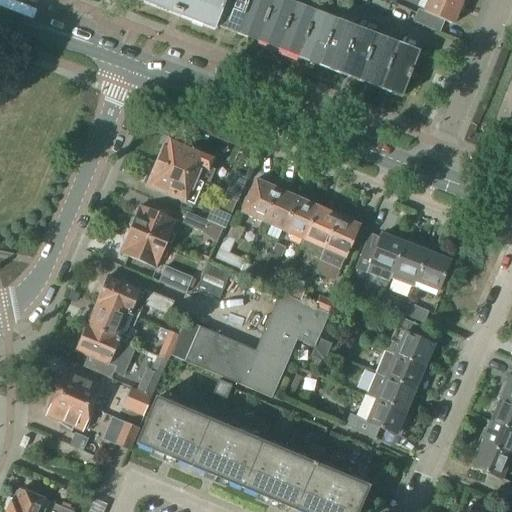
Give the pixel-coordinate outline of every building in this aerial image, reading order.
[(142,0),(177,13),(215,28),(217,23),(227,0),(142,0)] [(227,0),(217,23),(239,31),(250,0),(227,0)] [(250,0),(239,31),(259,39),(273,0),(250,0)] [(273,0),(259,39),(264,41),(280,47),(296,6),(280,0),(273,0)] [(418,11),(413,22),(429,29),(436,32),(441,21),(453,26),(462,4),(453,0),(427,0),(422,12),(418,11)] [(280,47),(284,49),(299,55),(315,14),(296,6),(280,47)] [(299,55),(305,57),(321,63),(336,22),(315,14),(299,55)] [(321,63),(326,65),(341,71),(357,30),(336,22),(321,63)] [(341,71),(346,73),(362,79),(378,38),(357,30),(341,71)] [(362,79),(366,81),(384,87),(400,46),(378,38),(362,79)] [(384,87),(387,88),(403,95),(419,54),(400,46),(384,87)] [(156,166),(203,185),(208,187),(214,172),(210,170),(214,160),(170,142),(167,149),(163,148),(156,166)] [(147,187),(194,207),(203,185),(156,166),(147,187)] [(247,181),(234,176),(224,198),(226,199),(237,204),(247,181)] [(256,182),(241,215),(262,224),(276,191),(256,182)] [(282,233),(297,200),(276,191),(262,224),(282,233)] [(212,225),(225,231),(237,204),(226,199),(220,213),(213,210),(207,223),(186,214),(181,226),(207,236),(212,225)] [(282,233),(302,242),(300,247),(301,248),(318,209),(297,200),(282,233)] [(129,225),(131,228),(130,231),(166,247),(176,223),(140,207),(136,218),(132,219),(129,225)] [(301,248),(321,256),(339,218),(318,209),(301,248)] [(321,256),(321,257),(314,273),(335,282),(359,227),(339,218),(321,256)] [(240,273),(247,276),(247,277),(260,282),(265,270),(253,264),(251,268),(244,265),(246,262),(230,254),(235,242),(238,243),(244,231),(235,226),(229,239),(221,246),(214,260),(240,272),(240,273)] [(124,239),(125,244),(120,255),(156,270),(166,247),(130,231),(129,233),(126,234),(124,239)] [(369,235),(355,270),(389,283),(393,275),(405,245),(381,235),(380,239),(369,235)] [(276,244),(270,258),(279,262),(285,249),(276,244)] [(405,245),(393,275),(415,284),(427,253),(405,245)] [(427,253),(415,284),(436,292),(448,262),(427,253)] [(207,264),(196,290),(219,300),(230,274),(207,264)] [(187,296),(193,280),(166,269),(159,285),(187,296)] [(106,279),(96,304),(98,305),(130,319),(131,317),(136,319),(143,305),(168,316),(169,313),(173,304),(140,290),(139,293),(106,279)] [(182,322),(168,357),(272,400),(296,341),(313,349),(309,358),(324,364),(331,345),(319,341),(337,296),(323,291),(315,309),(281,295),(257,353),(182,322)] [(384,295),(379,305),(403,315),(407,304),(384,295)] [(424,324),(428,313),(407,304),(403,315),(424,324)] [(98,305),(88,328),(118,342),(120,342),(126,345),(130,347),(136,332),(132,330),(136,319),(131,317),(130,319),(98,305)] [(399,320),(390,342),(398,346),(393,357),(423,370),(433,346),(416,339),(421,329),(399,320)] [(86,327),(75,352),(87,357),(83,368),(111,380),(115,370),(123,373),(124,371),(127,365),(135,349),(130,347),(126,345),(120,342),(118,342),(88,328),(86,327)] [(385,353),(376,374),(414,391),(423,370),(393,357),(385,353)] [(151,372),(149,371),(140,393),(150,398),(159,377),(161,378),(167,363),(157,358),(151,372)] [(376,374),(366,397),(375,401),(405,414),(414,391),(376,374)] [(57,396),(91,411),(91,409),(100,413),(109,392),(100,389),(100,390),(66,375),(64,380),(60,379),(55,390),(59,392),(57,396)] [(503,385),(497,400),(500,401),(511,406),(511,378),(509,378),(506,387),(503,385)] [(57,396),(55,401),(51,400),(47,411),(50,412),(48,417),(63,424),(60,429),(71,434),(74,428),(82,432),(91,411),(57,396)] [(348,416),(344,427),(350,429),(374,439),(378,429),(395,436),(405,414),(375,401),(366,423),(355,419),(348,416)] [(511,406),(500,401),(490,423),(511,432),(511,406)] [(155,402),(136,447),(189,469),(208,424),(155,402)] [(114,445),(117,446),(129,452),(139,430),(115,419),(110,431),(119,435),(114,445)] [(511,432),(490,423),(481,445),(510,458),(511,458),(511,432)] [(208,424),(189,469),(241,491),(260,446),(208,424)] [(74,435),(69,446),(77,450),(82,439),(74,435)] [(481,445),(472,468),(489,475),(484,487),(511,498),(511,484),(501,480),(510,458),(481,445)] [(260,446),(241,491),(292,511),(294,511),(313,468),(260,446)] [(313,468),(294,511),(356,511),(366,490),(313,468)] [(5,511),(65,511),(19,492),(15,500),(11,499),(5,511)]
